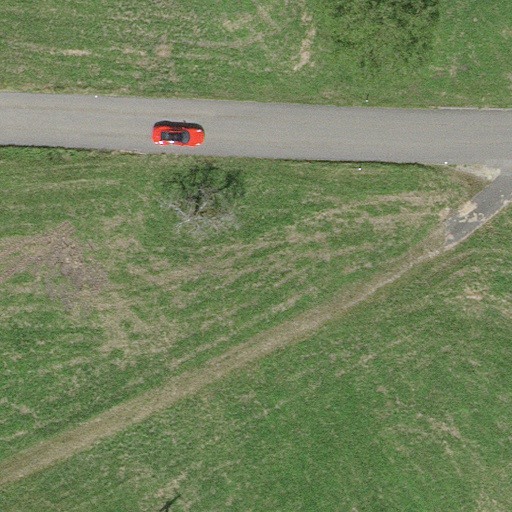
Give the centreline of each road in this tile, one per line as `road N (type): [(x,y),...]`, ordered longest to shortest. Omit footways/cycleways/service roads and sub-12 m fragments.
road 1 (track): [(511,161),(438,238),(356,295),(0,469)]
road 2 (tertiary): [(511,143),(461,148),(0,125)]
